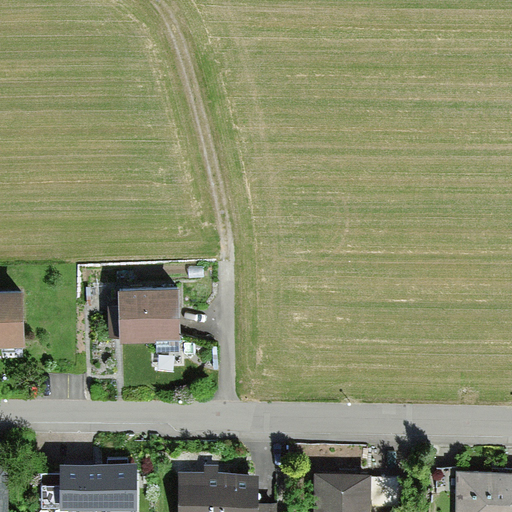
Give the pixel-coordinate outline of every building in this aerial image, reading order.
[(0,346),(28,346),(26,289),(0,290),(0,346)] [(156,352),(179,351),(177,289),(117,291),(119,344),(156,343),(156,352)] [(0,511),(10,511),(12,462),(0,462),(0,511)] [(108,511),(135,511),(136,510),(141,510),(141,462),(62,462),(62,486),(44,486),(44,506),(64,506),(64,509),(108,509),(108,511)] [(454,511),(511,511),(511,465),(455,464),(454,511)] [(312,511),(369,511),(369,504),(401,504),(401,473),(370,473),(370,465),(312,465),(312,511)] [(276,511),(277,498),(257,498),(257,467),(177,467),(176,511),(276,511)]
